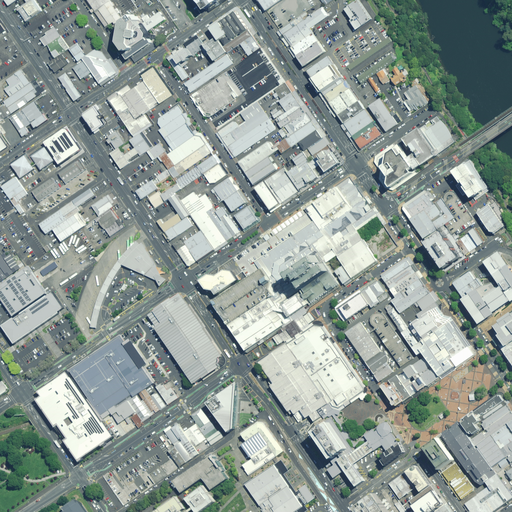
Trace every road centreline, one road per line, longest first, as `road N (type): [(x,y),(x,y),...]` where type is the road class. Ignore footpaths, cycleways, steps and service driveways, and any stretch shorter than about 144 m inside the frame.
road 1 (residential): [(155,55),(270,223)]
road 2 (secondary): [(72,112),(186,280)]
road 3 (tertiary): [(186,280),(21,393)]
road 4 (tertiary): [(242,364),(100,462)]
road 5 (secondary): [(72,112),(0,7)]
road 6 (tertiary): [(511,391),(439,288)]
road 7 (secondary): [(511,119),(411,187)]
